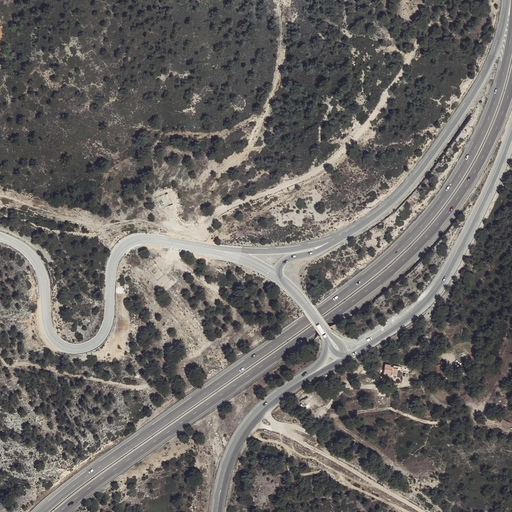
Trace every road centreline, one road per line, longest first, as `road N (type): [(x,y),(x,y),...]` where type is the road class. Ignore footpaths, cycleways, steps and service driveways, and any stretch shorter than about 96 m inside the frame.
road 1 (trunk): [(511,30),(499,90),(471,154),(408,239),(42,511)]
road 2 (trunk): [(60,511),(406,257),(464,187),(511,83)]
road 3 (track): [(177,243),(176,259),(229,298),(233,321),(146,386),(11,367),(0,355)]
road 4 (track): [(436,0),(395,82),(345,146),(304,177),(213,216),(197,246)]
road 5 (unclassified): [(0,236),(33,258),(50,333),(76,348),(105,328),(120,248),(139,238),(197,246)]
road 6 (trunk): [(348,355),(433,295),(511,134)]
road 7 (trunk): [(507,0),(495,53),(451,128),(404,191),(360,225)]
road 8 (track): [(423,511),(255,414)]
road 9 (trunk): [(360,225),(278,251),(197,246)]
road 10 (secondary): [(284,391),(233,447),(216,511)]
